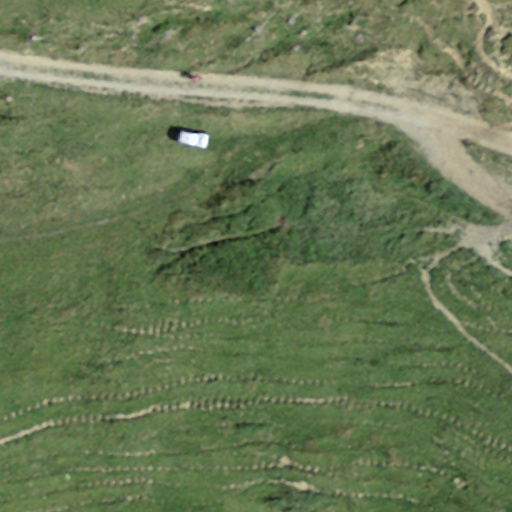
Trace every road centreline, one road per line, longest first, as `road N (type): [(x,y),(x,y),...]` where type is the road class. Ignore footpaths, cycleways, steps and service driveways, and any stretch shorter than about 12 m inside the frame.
road 1 (track): [(511,135),(404,104),(0,55)]
road 2 (track): [(0,238),(120,218),(269,147),(397,113),(404,104)]
